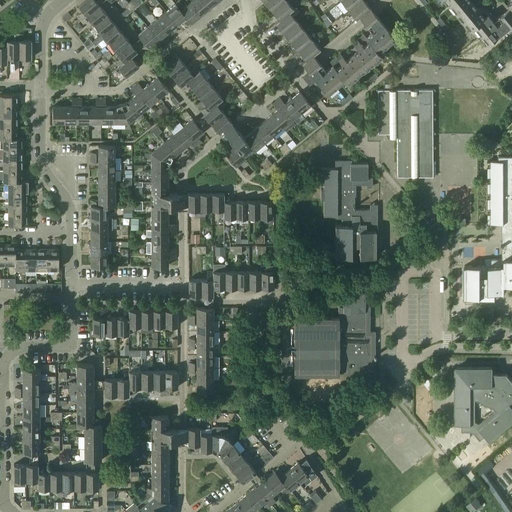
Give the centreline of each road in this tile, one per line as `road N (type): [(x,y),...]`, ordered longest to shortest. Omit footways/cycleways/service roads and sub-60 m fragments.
road 1 (residential): [(1,421),(3,362),(19,348),(60,349),(71,340),(71,299)]
road 2 (residential): [(72,229),(39,154),(39,92)]
